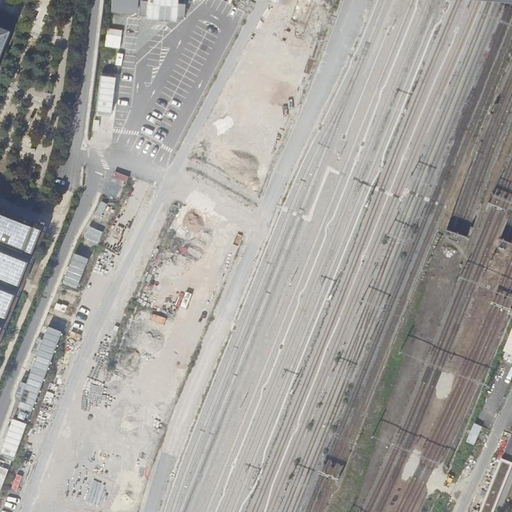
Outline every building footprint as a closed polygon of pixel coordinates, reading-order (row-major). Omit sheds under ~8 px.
[(113,0),(113,10),(137,11),(136,0),(113,0)] [(0,52),(8,33),(0,29),(0,52)] [(98,113),(113,113),(115,76),(100,76),(98,113)] [(120,200),(128,176),(115,172),(113,177),(104,175),(98,193),(120,200)] [(33,223),(33,224),(0,210),(0,330),(18,287),(24,273),(42,227),(33,223)] [(511,327),(503,350),(505,351),(511,353),(511,327)] [(474,445),(482,427),(474,424),(467,442),(474,445)] [(493,511),(511,465),(511,461),(502,457),(479,511),(493,511)] [(479,490),(472,511),(478,511),(485,491),(479,490)]
